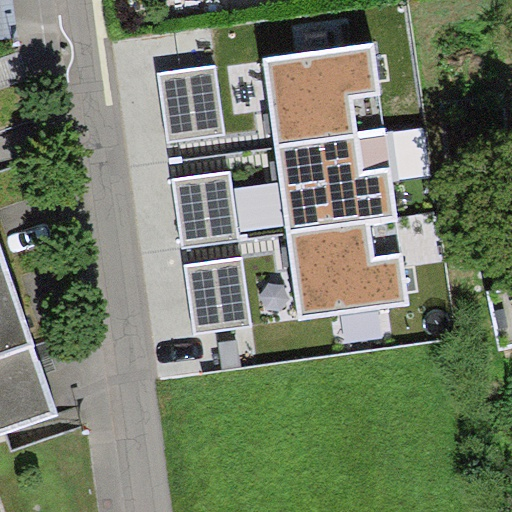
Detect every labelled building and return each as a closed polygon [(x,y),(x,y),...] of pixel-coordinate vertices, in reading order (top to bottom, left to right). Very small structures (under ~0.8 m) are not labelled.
[(278,149),(383,134),(373,52),(269,67),(276,127),(278,149)] [(217,66),(159,73),(168,143),(226,136),(217,66)] [(291,234),(395,219),(383,134),(278,149),(281,166),(291,234)] [(233,171),(175,177),(183,247),(241,240),(233,171)] [(395,219),(291,234),(293,252),(303,319),(407,304),(395,219)] [(244,256),(186,263),(194,333),(252,326),(244,256)] [(0,263),(0,438),(56,418),(0,263)]
